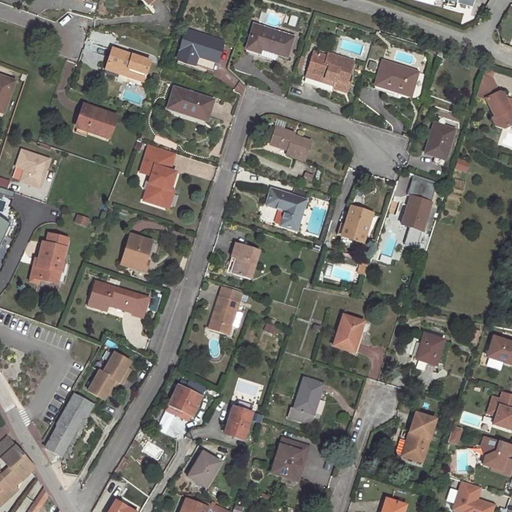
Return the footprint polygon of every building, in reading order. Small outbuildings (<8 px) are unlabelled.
[(293,37),(254,25),(245,53),(274,63),(277,55),(286,58),(293,37)] [(222,41),(187,30),(178,59),(188,63),(190,55),(215,63),(222,41)] [(143,82),(149,62),(112,49),(106,67),(129,74),(129,77),(143,82)] [(316,81),(314,85),(332,92),(334,89),(346,93),(349,85),(347,84),(353,62),(328,54),(327,57),(314,53),(306,78),(316,81)] [(213,71),(215,63),(190,55),(188,63),(213,71)] [(383,89),(383,92),(391,95),(393,90),(410,95),(417,72),(383,62),(374,87),(383,89)] [(105,69),(129,77),(129,74),(106,67),(105,69)] [(14,81),(0,75),(0,112),(3,114),(14,81)] [(511,129),(511,101),(510,102),(506,100),(504,97),(502,93),(499,92),(492,79),(482,76),(476,96),(485,99),(495,117),(492,119),(496,126),(505,128),(510,126),(511,129)] [(186,112),(207,119),(213,99),(174,88),(167,109),(186,115),(186,112)] [(77,128),(88,131),(107,139),(115,116),(85,105),(77,128)] [(206,121),(207,119),(186,112),(186,115),(206,121)] [(454,130),(435,124),(425,154),(434,157),(444,161),(454,130)] [(86,136),(88,131),(77,128),(75,132),(86,136)] [(294,134),(276,128),(270,145),(287,151),(286,156),(304,161),(310,142),(293,137),(294,134)] [(175,154),(148,146),(140,174),(151,178),(148,185),(154,187),(152,193),(146,192),(143,202),(164,208),(169,191),(168,190),(170,186),(172,186),(176,174),(170,172),(175,154)] [(48,160),(20,151),(15,167),(23,170),(29,172),(25,184),(38,188),(48,160)] [(443,167),(444,161),(434,157),(432,163),(443,167)] [(19,182),(25,184),(29,172),(23,170),(19,182)] [(437,184),(417,178),(402,225),(409,227),(403,245),(415,249),(421,231),(421,232),(431,203),(430,203),(437,184)] [(298,189),(295,198),(305,201),(308,192),(298,189)] [(305,201),(295,198),(272,190),(267,206),(285,212),(280,225),(296,230),(305,201)] [(169,191),(164,208),(169,210),(174,192),(170,191),(169,191)] [(372,213),(351,207),(345,224),(342,236),(363,243),(372,213)] [(89,220),(77,215),(74,223),(86,227),(89,220)] [(342,236),(345,224),(341,223),(337,235),(342,236)] [(35,278),(39,279),(56,283),(66,240),(48,235),(46,244),(42,243),(38,260),(36,266),(38,267),(35,278)] [(151,242),(130,235),(121,264),(135,269),(145,273),(147,265),(144,264),(145,260),(151,242)] [(363,243),(342,236),(339,245),(360,251),(363,243)] [(236,260),(232,274),(250,280),(259,251),(235,243),(231,258),(236,260)] [(38,284),(39,279),(35,278),(38,267),(36,266),(38,260),(35,259),(29,282),(38,284)] [(137,296),(95,283),(88,306),(106,311),(108,305),(132,313),(137,296)] [(433,293),(429,285),(422,288),(426,297),(433,293)] [(242,294),(233,291),(222,288),(219,296),(239,303),(239,301),(241,295),(242,294)] [(235,312),(239,303),(219,296),(217,304),(219,304),(213,320),(211,320),(208,329),(227,336),(231,326),(235,312)] [(243,315),(235,312),(231,326),(238,328),(243,315)] [(360,331),(363,322),(343,316),(332,346),(351,352),(358,330),(360,331)] [(366,332),(360,331),(358,330),(351,352),(359,355),(366,332)] [(480,332),(474,330),(470,341),(476,343),(480,332)] [(444,340),(424,334),(420,345),(421,345),(416,360),(435,366),(444,340)] [(511,344),(492,339),(486,358),(511,366),(511,344)] [(112,352),(101,372),(117,381),(120,383),(125,373),(122,371),(124,367),(127,361),(112,352)] [(111,391),(117,381),(101,372),(97,371),(86,391),(102,399),(106,393),(108,389),(111,391)] [(323,385),(304,380),(291,418),(310,424),(323,385)] [(200,398),(178,387),(170,403),(184,410),(182,412),(191,416),(200,398)] [(511,395),(502,393),(499,400),(492,398),(487,414),(495,417),(492,425),(511,432),(511,430),(511,395)] [(74,396),(67,407),(83,416),(89,404),(74,396)] [(58,426),(46,449),(61,457),(83,416),(67,407),(57,425),(58,426)] [(228,422),(225,431),(224,434),(243,440),(251,414),(234,408),(229,422),(228,422)] [(435,421),(416,415),(412,425),(411,425),(407,441),(402,457),(421,463),(435,421)] [(0,430),(0,476),(12,493),(15,491),(12,487),(33,469),(9,443),(14,439),(7,425),(0,430)] [(454,428),(450,443),(457,445),(461,430),(454,428)] [(511,452),(511,446),(485,438),(481,449),(485,457),(483,466),(501,472),(500,474),(508,476),(511,464),(511,462),(505,460),(507,454),(511,455),(511,452)] [(309,447),(282,439),(280,446),(300,452),(297,462),(300,463),(298,470),(302,471),(309,447)] [(298,482),(302,471),(298,470),(300,463),(297,462),(300,452),(280,446),(271,473),(298,482)] [(195,465),(189,474),(187,477),(205,488),(220,463),(203,454),(196,466),(195,465)] [(123,458),(115,472),(120,474),(129,461),(123,458)] [(186,472),(189,474),(195,465),(191,464),(186,472)] [(0,503),(12,493),(0,476),(0,503)] [(477,498),(480,489),(461,482),(452,510),(457,511),(491,511),(493,506),(476,501),(475,500),(476,497),(477,498)] [(37,511),(48,496),(44,489),(27,511),(37,511)] [(450,489),(446,502),(453,504),(456,491),(450,489)] [(118,503),(134,511),(135,511),(141,502),(124,492),(118,503)] [(197,504),(186,500),(181,511),(205,511),(206,510),(207,508),(197,504)] [(198,500),(197,504),(207,508),(209,504),(198,500)] [(402,511),(405,506),(386,500),(382,511),(402,511)] [(134,511),(118,503),(112,511),(134,511)]
